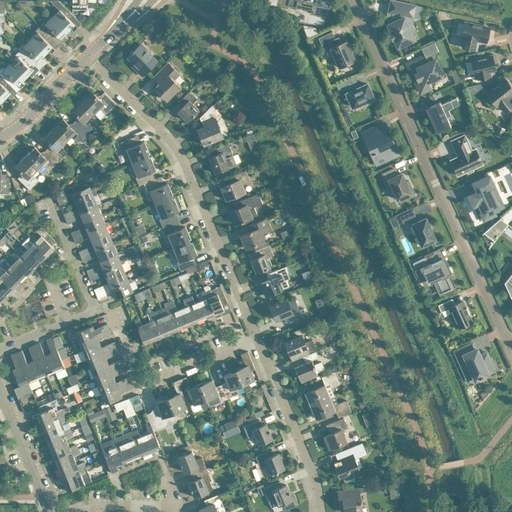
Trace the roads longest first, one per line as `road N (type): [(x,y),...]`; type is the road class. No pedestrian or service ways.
road 1 (residential): [(353,0),(511,346)]
road 2 (residential): [(256,339),(177,146),(87,57)]
road 3 (residential): [(0,348),(93,307),(50,199)]
road 4 (residential): [(321,511),(256,339)]
road 5 (residential): [(49,511),(0,387)]
road 6 (residential): [(141,386),(256,339)]
road 7 (tertiary): [(0,140),(87,57)]
